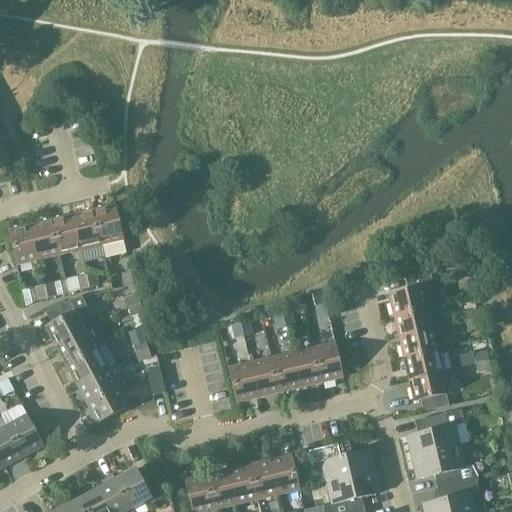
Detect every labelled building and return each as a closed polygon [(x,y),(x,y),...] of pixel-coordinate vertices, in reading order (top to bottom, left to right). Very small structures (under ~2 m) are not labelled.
[(0,145),(0,167),(9,162),(0,145)] [(114,206),(93,211),(101,246),(122,241),(114,206)] [(93,211),(71,216),(80,251),(101,246),(93,211)] [(71,216),(50,221),(58,256),(80,251),(71,216)] [(50,221),(29,226),(37,261),(58,256),(50,221)] [(37,261),(29,226),(7,232),(15,266),(37,261)] [(465,265),(452,268),(454,277),(467,274),(465,265)] [(121,274),(124,287),(133,285),(130,272),(121,274)] [(407,291),(387,296),(392,317),(436,307),(432,286),(429,273),(404,279),(407,291)] [(94,274),(86,276),(89,289),(97,287),(94,274)] [(89,289),(86,276),(76,278),(79,291),(89,289)] [(52,284),(43,286),(46,299),(55,297),(52,284)] [(46,299),(43,286),(34,288),(37,301),(46,299)] [(322,293),(313,295),(316,306),(324,304),(322,293)] [(124,300),(127,308),(139,304),(136,296),(124,300)] [(50,324),(44,328),(55,347),(86,330),(94,326),(79,299),(67,301),(44,313),(50,324)] [(139,304),(127,308),(130,317),(142,313),(139,304)] [(316,306),(315,307),(318,320),(327,317),(326,310),(324,304),(316,306)] [(392,317),(397,338),(441,328),(436,307),(427,309),(392,317)] [(462,314),(465,323),(477,319),(475,310),(462,314)] [(290,312),(281,315),(284,327),(293,325),(290,312)] [(284,327),(281,315),(272,317),(275,330),(284,327)] [(477,319),(465,323),(467,332),(480,328),(477,319)] [(248,322),(239,324),(243,337),(251,335),(248,322)] [(243,337),(239,324),(230,327),(233,339),(243,337)] [(86,330),(55,347),(65,366),(96,349),(104,345),(94,326),(86,330)] [(397,338),(403,360),(446,349),(441,328),(397,338)] [(131,345),(134,354),(147,349),(145,342),(144,341),(131,345)] [(334,344),(312,349),(320,384),(342,379),(334,344)] [(75,385),(113,365),(114,364),(113,364),(104,346),(105,346),(104,345),(96,349),(65,366),(75,385)] [(147,349),(134,354),(137,362),(150,358),(147,349)] [(312,349),(291,354),(299,389),(320,384),(312,349)] [(403,360),(408,381),(442,373),(451,371),(446,349),(403,360)] [(472,356),(475,365),(488,362),(485,353),(472,356)] [(291,354),(270,359),(278,394),(299,389),(291,354)] [(270,359),(248,364),(256,399),(278,394),(270,359)] [(488,362),(475,365),(477,374),(490,371),(488,362)] [(256,399),(248,364),(227,369),(235,404),(256,399)] [(86,405),(117,388),(123,384),(113,365),(75,385),(86,405)] [(164,394),(158,369),(146,372),(152,396),(154,396),(163,394),(164,394)] [(442,373),(408,381),(413,402),(419,401),(422,413),(448,407),(445,395),(447,394),(442,373)] [(117,388),(86,405),(96,424),(127,407),(117,388)] [(423,433),(408,437),(413,459),(459,449),(453,426),(457,425),(461,419),(459,411),(443,415),(420,421),(423,433)] [(25,416),(6,426),(23,457),(42,447),(25,416)] [(6,426),(0,429),(0,461),(3,468),(23,457),(6,426)] [(320,464),(324,485),(370,474),(365,452),(350,456),(347,443),(307,453),(310,466),(320,464)] [(433,478),(435,488),(476,478),(470,467),(464,468),(459,449),(413,459),(419,482),(433,478)] [(290,456),(269,461),(277,496),(298,491),(290,456)] [(269,461),(248,466),(256,501),(277,496),(269,461)] [(248,466),(226,471),(234,506),(256,501),(248,466)] [(134,470),(115,481),(131,510),(149,500),(151,505),(163,498),(151,476),(140,482),(134,470)] [(226,471),(205,476),(213,511),(234,506),(226,471)] [(322,507),(322,511),(359,511),(364,511),(361,499),(375,496),(370,474),(324,485),(329,505),(322,507)] [(207,511),(213,511),(205,476),(184,481),(190,511),(207,511)] [(424,505),(425,511),(484,511),(482,504),(473,506),(470,494),(476,493),(476,478),(435,488),(438,501),(424,505)] [(115,481),(96,491),(107,511),(131,511),(131,510),(115,481)] [(107,511),(96,491),(77,501),(82,511),(107,511)] [(82,511),(77,501),(57,511),(82,511)]
